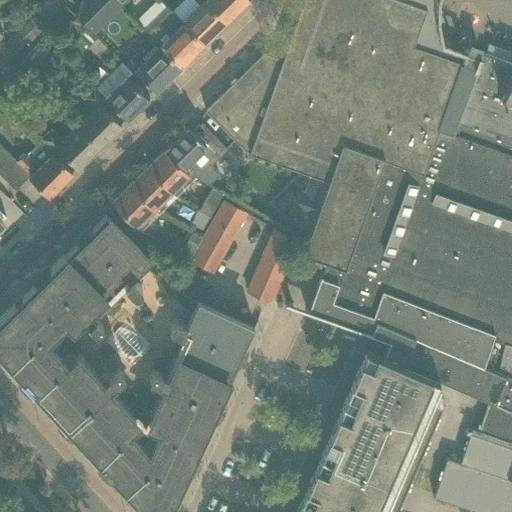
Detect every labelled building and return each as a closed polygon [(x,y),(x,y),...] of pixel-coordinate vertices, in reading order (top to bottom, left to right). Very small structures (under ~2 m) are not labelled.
[(92,31),(121,3),(117,0),(80,0),(77,16),(92,31)] [(161,0),(156,0),(136,13),(142,22),(166,6),(161,0)] [(225,21),(205,0),(184,21),(204,42),(225,21)] [(246,0),(205,0),(225,21),(246,0)] [(438,21),(438,12),(404,0),(303,0),(284,52),(422,101),(446,110),(465,53),(466,51),(442,42),(438,21)] [(404,0),(438,12),(438,0),(404,0)] [(204,42),(184,21),(168,5),(145,27),(154,36),(181,64),(204,42)] [(28,45),(41,35),(39,33),(46,27),(36,15),(3,43),(13,55),(27,44),(28,45)] [(181,64),(154,36),(130,59),(137,66),(134,68),(135,69),(155,90),(181,64)] [(427,162),(439,130),(446,110),(422,101),(284,52),(282,58),(263,51),(204,109),(244,149),(329,179),(327,183),(322,199),(317,212),(311,228),(303,252),(327,260),(343,266),(344,267),(345,266),(352,246),(359,226),(370,195),(391,202),(407,155),(427,162)] [(511,104),(501,100),(511,72),(511,71),(479,56),(454,126),(459,128),(458,129),(487,138),(505,145),(511,147),(511,104)] [(148,97),(134,83),(127,75),(132,71),(122,61),(96,87),(111,102),(127,118),(148,97)] [(511,70),(511,71),(511,72),(501,100),(511,104),(511,70)] [(121,124),(107,110),(105,108),(111,102),(96,87),(94,84),(82,96),(94,108),(78,123),(99,145),(121,124)] [(214,154),(217,157),(226,147),(201,121),(192,130),(188,125),(164,148),(188,172),(195,176),(212,186),(222,192),(228,182),(207,161),(214,154)] [(99,145),(78,123),(63,138),(51,127),(39,139),(41,141),(57,157),(63,151),(78,166),(99,145)] [(511,229),(414,196),(400,236),(383,284),(374,281),(357,328),(371,333),(376,321),(413,337),(481,365),(492,339),(504,342),(511,344),(511,343),(511,154),(499,150),(498,149),(476,141),(475,141),(456,134),(452,133),(452,134),(435,182),(467,194),(466,197),(511,213),(511,229)] [(72,172),(58,158),(57,157),(41,141),(28,153),(26,150),(16,160),(0,143),(0,173),(15,189),(29,175),(49,195),(72,172)] [(188,172),(164,148),(147,165),(170,189),(169,190),(175,196),(195,176),(188,172)] [(170,189),(147,165),(129,182),(153,206),(152,207),(157,213),(166,204),(161,199),(169,190),(170,189)] [(304,190),(304,192),(322,199),(327,183),(309,177),(304,190)] [(153,206),(129,182),(112,200),(126,215),(122,219),(121,220),(140,230),(148,222),(143,217),(152,207),(153,206)] [(209,215),(222,192),(212,186),(198,209),(209,215)] [(396,204),(391,202),(370,195),(359,226),(352,246),(345,266),(344,267),(343,266),(327,260),(321,275),(320,275),(308,310),(345,324),(369,256),(377,259),(396,204)] [(224,200),(203,237),(191,258),(213,270),(245,212),(224,200)] [(297,210),(293,221),(311,228),(317,212),(299,206),(297,210)] [(201,229),(209,215),(198,209),(191,223),(201,229)] [(20,294),(0,314),(0,356),(18,375),(16,377),(17,378),(18,380),(18,381),(19,382),(20,384),(21,385),(22,386),(23,387),(25,389),(26,390),(27,391),(29,392),(30,392),(31,393),(33,392),(57,418),(55,419),(56,421),(57,423),(58,424),(59,425),(60,427),(61,428),(62,429),(63,431),(65,432),(66,433),(68,434),(69,435),(71,436),(72,435),(96,461),(95,462),(96,464),(96,465),(97,467),(98,468),(99,469),(100,471),(101,472),(102,473),(103,474),(105,475),(106,476),(107,477),(109,478),(110,479),(112,477),(143,511),(162,511),(177,499),(202,444),(206,435),(215,417),(216,418),(217,417),(219,416),(219,414),(220,413),(221,412),(222,410),(223,409),(223,407),(224,406),(224,404),(225,403),(225,401),(225,400),(226,398),(224,397),(232,380),(230,379),(237,364),(239,365),(240,364),(241,362),(242,361),(243,360),(243,358),(244,357),(245,356),(246,354),(246,353),(247,351),(247,350),(247,348),(248,346),(248,345),(246,344),(254,327),(196,301),(187,296),(150,258),(105,213),(92,226),(91,225),(89,226),(88,226),(86,227),(85,228),(84,229),(83,230),(81,231),(80,232),(79,234),(78,235),(77,236),(76,237),(76,239),(75,240),(76,242),(65,253),(63,252),(50,265),(48,264),(46,265),(45,266),(43,267),(42,268),(40,269),(38,271),(41,274),(34,281),(20,294)] [(191,259),(191,258),(203,237),(192,231),(180,253),(191,259)] [(270,300),(292,248),(295,240),(272,231),(247,291),(270,300)] [(511,379),(492,370),(481,365),(413,337),(376,321),(371,333),(389,340),(383,355),(403,364),(439,379),(481,397),(488,399),(497,403),(511,410),(511,379)] [(511,343),(511,344),(504,342),(492,339),(481,365),(492,370),(511,379),(511,343)] [(430,401),(434,391),(439,381),(382,357),(383,355),(366,348),(337,414),(294,511),(396,511),(443,406),(430,401)] [(511,410),(497,403),(488,399),(478,429),(511,440),(511,410)] [(511,440),(478,429),(471,426),(459,460),(511,477),(511,478),(511,477),(511,440)] [(511,511),(511,477),(511,478),(511,477),(459,460),(456,459),(446,456),(434,496),(443,499),(478,510),(484,511),(511,511)]
